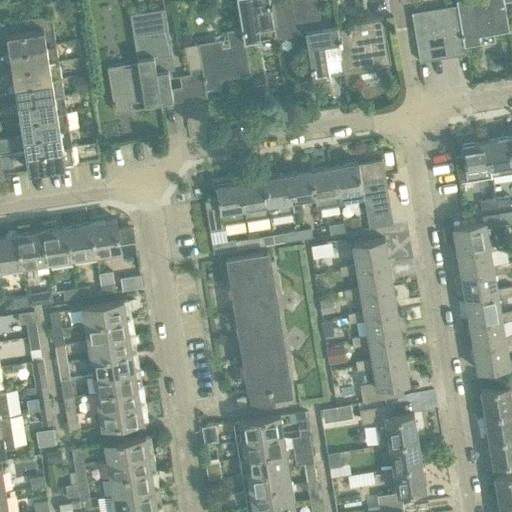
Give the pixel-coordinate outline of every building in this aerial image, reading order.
[(236,0),(241,26),(243,39),(244,39),(260,36),(273,33),(273,32),(274,32),(269,0),(236,0)] [(269,0),(274,32),(273,32),(273,33),(274,37),(275,37),(291,34),(290,27),(304,25),(304,28),(321,25),(316,0),(269,0)] [(509,30),(503,0),(486,0),(487,1),(473,4),(472,0),(455,0),(456,4),(460,28),(463,45),(464,45),(479,42),(478,35),(509,30)] [(448,30),(460,28),(456,4),(444,6),(448,30)] [(137,60),(107,65),(114,111),(131,108),(130,101),(143,99),(144,103),(160,100),(160,103),(162,102),(173,101),(170,86),(167,68),(174,67),(172,54),(164,6),(129,12),(137,60)] [(437,32),(448,30),(444,6),(433,7),(437,32)] [(426,34),(437,32),(433,7),(422,9),(426,34)] [(415,36),(426,34),(422,9),(411,11),(415,36)] [(9,47),(55,40),(51,12),(4,20),(9,47)] [(352,25),(337,27),(343,67),(343,70),(344,73),(345,73),(374,68),(374,64),(390,62),(382,15),(366,18),(361,19),(362,23),(352,25)] [(321,25),(304,28),(310,63),(311,68),(312,75),(343,70),(343,67),(337,27),(336,23),(321,25)] [(220,37),(183,44),(185,59),(187,59),(189,72),(194,97),(205,95),(206,95),(205,87),(221,85),(219,77),(250,72),(244,39),(243,39),(241,26),(226,28),(227,36),(228,43),(222,44),(220,37)] [(466,53),(464,45),(463,45),(460,28),(448,30),(452,55),(466,53)] [(441,57),(452,55),(448,30),(437,32),(441,57)] [(430,59),(441,57),(437,32),(426,34),(430,59)] [(419,60),(430,59),(426,34),(415,36),(419,60)] [(58,58),(55,40),(9,47),(12,65),(58,58)] [(14,82),(61,74),(58,58),(12,65),(14,82)] [(183,99),(194,97),(189,72),(180,74),(178,74),(180,85),(182,99),(183,99)] [(17,99),(64,92),(61,74),(14,82),(17,99)] [(20,116),(66,109),(64,92),(17,99),(20,116)] [(23,133),(69,126),(66,109),(20,116),(23,133)] [(72,143),(69,126),(23,133),(25,150),(72,143)] [(491,175),(511,171),(511,158),(508,136),(485,139),(491,175)] [(458,180),(491,175),(485,139),(460,144),(462,154),(454,155),(458,180)] [(28,169),(75,161),(72,143),(25,150),(28,169)] [(358,160),(333,164),(339,202),(364,198),(363,190),(362,185),(361,178),(373,176),(385,174),(382,158),(358,162),(358,160)] [(333,164),(309,168),(312,185),(314,194),(315,206),(339,202),(333,164)] [(309,168),(285,172),(292,210),(303,208),(301,196),(314,194),(312,185),(309,168)] [(285,172),(262,176),(268,214),(292,210),(285,172)] [(373,176),(361,178),(362,185),(363,190),(387,186),(385,174),(373,176)] [(262,176),(239,180),(239,185),(245,218),(268,214),(262,176)] [(204,198),(204,199),(209,228),(223,226),(222,222),(237,219),(245,218),(239,185),(239,180),(215,184),(217,196),(204,198)] [(387,186),(363,190),(364,198),(365,202),(389,198),(387,186)] [(494,196),(496,206),(510,203),(509,194),(494,196)] [(481,208),(496,206),(494,196),(479,199),(481,208)] [(389,198),(365,202),(367,214),(391,210),(389,198)] [(498,223),(499,224),(511,222),(511,209),(480,215),(481,221),(484,220),(485,225),(498,223)] [(391,210),(367,214),(369,226),(380,224),(393,222),(391,210)] [(91,221),(96,253),(121,249),(121,254),(135,251),(131,225),(117,227),(115,217),(91,221)] [(343,221),(344,229),(360,226),(358,217),(343,219),(343,221)] [(481,221),(452,226),(456,250),(489,245),(489,249),(506,246),(505,242),(504,237),(488,239),(485,225),(484,220),(481,221)] [(70,257),(96,253),(91,221),(65,225),(70,257)] [(344,230),(344,229),(343,221),(328,224),(330,232),(344,230)] [(45,261),(70,257),(65,225),(40,229),(45,261)] [(295,229),(296,238),(312,235),(310,226),(295,229)] [(22,264),(45,261),(40,229),(17,232),(22,264)] [(272,242),(296,238),(295,229),(271,233),(272,242)] [(0,267),(22,264),(17,232),(0,235),(0,267)] [(249,246),(272,242),(271,233),(248,237),(249,246)] [(236,248),(249,246),(248,237),(234,239),(236,248)] [(356,262),(339,264),(340,270),(340,274),(357,271),(357,267),(389,261),(385,237),(352,243),(356,262)] [(489,245),(456,250),(456,251),(460,274),(493,268),(493,273),(510,270),(509,266),(509,265),(508,260),(492,263),(491,261),(489,249),(489,245)] [(263,249),(225,255),(247,389),(248,389),(248,391),(251,407),(275,403),(274,399),(273,395),(292,392),(290,381),(284,382),(263,249)] [(360,285),(343,288),(344,293),(344,297),(361,295),(360,290),(393,285),(389,262),(389,261),(357,267),(357,271),(360,285)] [(493,268),(460,274),(464,298),(497,292),(498,296),(511,294),(511,284),(496,287),(493,273),(493,268)] [(114,280),(100,282),(102,292),(115,290),(114,280)] [(75,286),(77,296),(91,294),(89,284),(75,286)] [(364,309),(347,312),(348,317),(349,321),(365,318),(364,314),(397,309),(393,285),(360,290),(361,295),(364,309)] [(64,298),(77,296),(75,286),(62,289),(64,298)] [(29,303),(41,301),(52,299),(51,290),(46,291),(46,287),(36,289),(37,292),(27,294),(29,303)] [(497,292),(464,298),(468,321),(501,316),(502,320),(511,318),(511,308),(500,310),(497,296),(498,296),(497,292)] [(15,306),(29,303),(27,294),(13,296),(15,306)] [(330,296),(319,298),(321,312),(332,310),(330,296)] [(85,323),(131,316),(128,298),(82,305),(85,323)] [(62,326),(59,310),(59,309),(49,311),(52,328),(62,326)] [(368,333),(351,335),(352,340),(352,341),(353,345),(369,342),(368,338),(401,332),(397,309),(364,314),(365,318),(368,333)] [(134,333),(134,332),(131,316),(85,323),(87,340),(134,333)] [(501,316),(468,321),(472,345),(505,339),(506,344),(511,342),(511,332),(504,334),(502,320),(501,316)] [(321,321),(324,335),(333,334),(330,319),(321,321)] [(28,335),(37,333),(35,320),(26,322),(28,335)] [(55,345),(65,344),(62,326),(52,328),(55,345)] [(372,356),(355,359),(356,364),(357,368),(373,366),(372,361),(405,356),(405,355),(401,332),(368,338),(369,342),(372,356)] [(32,359),(42,358),(37,333),(28,335),(32,359)] [(90,357),(137,349),(134,333),(87,340),(90,357)] [(505,339),(472,345),(477,369),(508,364),(508,368),(511,367),(511,357),(508,358),(506,344),(505,339)] [(57,362),(67,360),(65,344),(55,345),(57,362)] [(93,374),(140,367),(137,349),(90,357),(93,374)] [(376,380),(359,383),(362,400),(404,393),(402,381),(409,380),(405,356),(372,361),(373,366),(376,380)] [(42,358),(32,359),(34,373),(44,372),(42,358)] [(60,379),(70,377),(67,360),(57,362),(60,379)] [(96,391),(142,383),(140,367),(93,374),(96,391)] [(63,396),(73,394),(70,377),(60,379),(63,396)] [(145,400),(142,383),(96,391),(98,407),(145,400)] [(484,414),(511,409),(511,400),(509,384),(480,389),(484,414)] [(0,414),(9,413),(5,389),(0,389),(0,414)] [(40,408),(50,407),(48,394),(38,395),(40,408)] [(66,412),(75,411),(73,394),(63,396),(66,412)] [(98,407),(101,425),(148,418),(145,400),(98,407)] [(386,404),(362,408),(365,422),(374,420),(378,444),(388,443),(417,438),(413,412),(389,416),(386,404)] [(50,407),(40,408),(42,422),(52,420),(50,407)] [(511,434),(511,409),(484,414),(488,438),(511,434)] [(295,411),(290,412),(292,422),(297,421),(297,424),(298,428),(308,426),(305,410),(295,411)] [(69,430),(78,429),(75,411),(66,412),(69,430)] [(0,453),(4,453),(3,447),(14,445),(9,413),(0,414),(0,453)] [(279,414),(233,422),(236,439),(282,431),(279,414)] [(308,426),(298,428),(301,445),(311,444),(308,426)] [(282,431),(236,439),(239,457),(285,449),(282,431)] [(107,458),(152,451),(150,434),(145,435),(104,442),(107,458)] [(511,434),(488,438),(492,464),(511,460),(511,434)] [(417,438),(388,443),(392,466),(421,462),(417,438)] [(311,444),(301,445),(304,463),(314,461),(311,444)] [(84,462),(81,446),(81,445),(71,447),(74,463),(84,462)] [(48,463),(63,461),(61,448),(46,451),(48,463)] [(285,449),(239,457),(241,473),(288,466),(285,449)] [(340,450),(326,452),(329,466),(342,464),(340,450)] [(155,468),(152,451),(107,458),(110,476),(155,468)] [(314,461),(304,463),(306,481),(316,479),(314,461)] [(70,482),(86,479),(84,462),(74,463),(75,470),(69,471),(70,482)] [(376,494),(363,495),(365,504),(365,507),(368,507),(402,502),(400,491),(426,487),(421,462),(392,466),(396,490),(376,494)] [(288,466),(241,473),(244,490),(291,483),(288,466)] [(112,492),(158,485),(155,468),(110,476),(112,492)] [(511,472),(494,475),(498,501),(511,498),(511,472)] [(45,484),(43,474),(29,477),(31,487),(45,484)] [(79,498),(89,496),(86,479),(70,482),(65,483),(67,495),(79,494),(79,498)] [(316,479),(306,481),(309,498),(319,496),(316,479)] [(291,483),(244,490),(247,508),(294,500),(291,483)] [(161,502),(158,485),(112,492),(115,510),(161,502)] [(0,511),(8,511),(5,491),(5,490),(0,490),(0,511)] [(295,511),(294,500),(247,508),(247,511),(321,511),(319,496),(309,498),(311,511),(295,511)] [(511,511),(511,498),(498,501),(499,511),(511,511)] [(35,511),(49,509),(48,499),(33,501),(35,511)] [(162,511),(161,502),(115,510),(115,511),(162,511)] [(404,511),(402,502),(368,507),(368,511),(404,511)]
